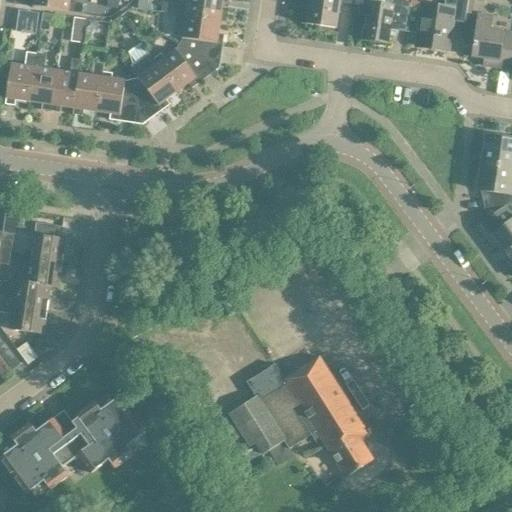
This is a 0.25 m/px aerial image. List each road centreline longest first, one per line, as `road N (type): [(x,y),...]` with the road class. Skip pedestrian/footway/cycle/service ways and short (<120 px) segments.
road 1 (residential): [(89,322),(158,345),(209,439),(208,468),(136,511)]
road 2 (tertiary): [(511,343),(376,163),(331,143)]
road 3 (tertiary): [(331,143),(203,187),(110,177)]
road 4 (residential): [(511,107),(464,99),(449,77),(340,62)]
road 5 (residential): [(89,322),(110,177)]
road 6 (residential): [(0,408),(70,357),(89,322)]
